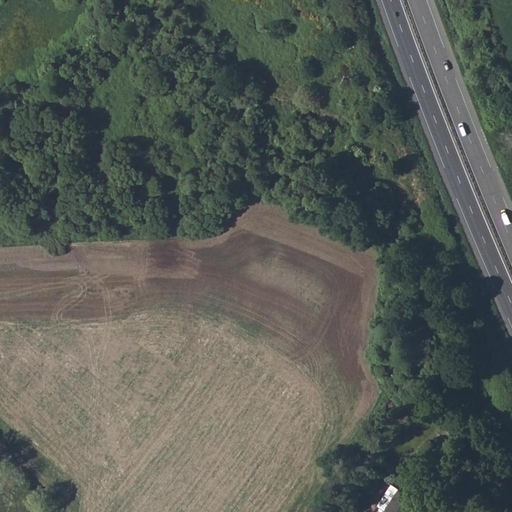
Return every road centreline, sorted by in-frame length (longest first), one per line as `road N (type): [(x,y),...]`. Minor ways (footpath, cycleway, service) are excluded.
road 1 (trunk): [(390,0),(511,303)]
road 2 (trunk): [(511,241),(417,0)]
